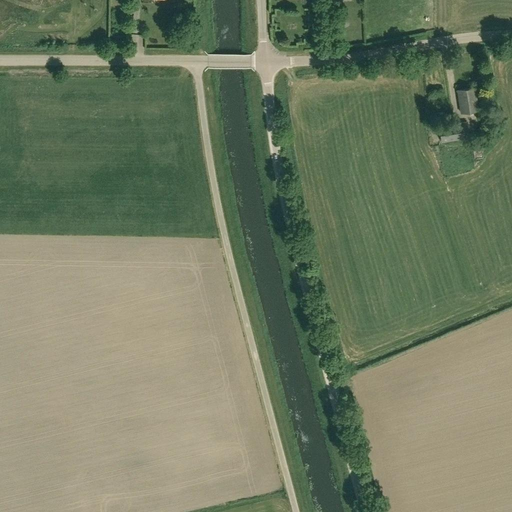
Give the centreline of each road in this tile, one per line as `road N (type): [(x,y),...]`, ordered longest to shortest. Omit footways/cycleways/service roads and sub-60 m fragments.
road 1 (unclassified): [(295,511),(225,240),(195,61)]
road 2 (unclassified): [(366,511),(274,162),(265,62)]
road 3 (unclassified): [(511,36),(351,59),(265,62)]
road 4 (unclassified): [(0,61),(195,61)]
